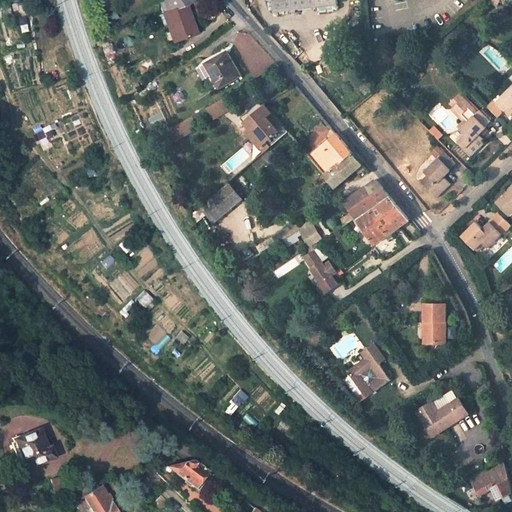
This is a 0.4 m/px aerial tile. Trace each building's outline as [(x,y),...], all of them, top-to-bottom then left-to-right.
[(166,0),(165,1),(169,12),(165,13),(174,42),(197,34),(187,5),(193,0),(166,0)] [(335,4),(334,0),(270,0),(272,12),(335,4)] [(241,76),(227,52),(206,64),(220,88),(241,76)] [(511,84),(495,101),(506,113),(511,107),(511,84)] [(491,121),(479,108),(476,112),(469,105),(459,95),(449,104),(460,114),(466,121),(462,125),(466,128),(456,138),(458,141),(472,154),(486,141),(479,134),(491,121)] [(287,131),(266,103),(244,120),(249,127),(246,129),(258,145),(264,140),(269,146),(287,131)] [(197,124),(211,115),(207,108),(193,116),(197,124)] [(336,133),(314,153),(330,172),(352,154),(336,133)] [(330,172),(314,153),(309,157),(325,176),(330,172)] [(357,170),(359,173),(366,168),(352,154),(330,172),(325,176),(336,189),(357,170)] [(444,177),(451,169),(439,157),(424,171),(426,174),(420,181),(422,184),(436,197),(450,183),(444,177)] [(389,195),(376,180),(368,186),(379,202),(384,199),(389,195)] [(213,222),(245,200),(233,183),(201,205),(213,222)] [(511,185),(496,202),(509,215),(511,212),(511,185)] [(368,186),(345,202),(352,212),(356,217),(356,218),(379,202),(368,186)] [(356,218),(375,244),(410,219),(403,211),(389,195),(356,218)] [(352,212),(343,218),(347,223),(356,217),(352,212)] [(319,222),(302,232),(305,235),(312,247),(327,236),(319,222)] [(482,229),(476,223),(461,237),(477,253),(484,246),(488,248),(502,234),(489,222),(482,229)] [(279,241),(283,249),(305,235),(302,232),(300,228),(279,241)] [(315,251),(312,247),(306,251),(309,255),(315,251)] [(324,295),(338,285),(334,280),(332,276),(337,272),(329,261),(324,264),(315,251),(309,255),(304,258),(321,282),(319,289),(324,295)] [(431,349),(447,347),(444,308),(424,309),(425,327),(429,327),(431,349)] [(348,370),(367,397),(374,392),(370,385),(371,383),(376,390),(391,380),(380,364),(386,359),(375,343),(362,352),(366,358),(348,370)] [(439,416),(460,405),(455,396),(434,407),(439,416)] [(431,439),(468,420),(460,405),(439,416),(434,407),(433,406),(417,414),(431,439)] [(39,431),(11,443),(22,470),(55,456),(47,438),(43,439),(39,431)] [(206,471),(192,461),(186,462),(166,467),(164,470),(167,472),(169,469),(194,487),(206,471)] [(491,488),(497,499),(511,492),(504,465),(480,477),(485,492),(491,488)] [(198,490),(209,474),(206,471),(194,487),(198,490)] [(67,490),(63,475),(49,479),(53,494),(67,490)] [(90,507),(93,511),(116,511),(100,487),(96,490),(93,487),(79,490),(75,492),(80,500),(84,497),(90,507)] [(161,495),(151,504),(158,511),(159,511),(169,503),(161,495)]
